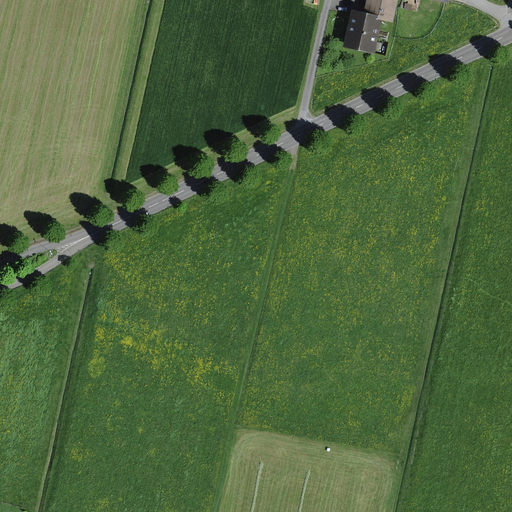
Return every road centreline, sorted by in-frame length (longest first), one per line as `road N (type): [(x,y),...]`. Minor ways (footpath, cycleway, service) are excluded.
road 1 (secondary): [(511,32),(90,235)]
road 2 (track): [(300,133),(215,511)]
road 3 (track): [(300,133),(330,0)]
